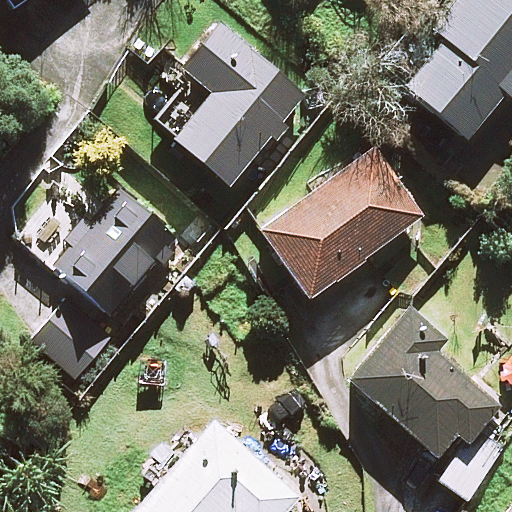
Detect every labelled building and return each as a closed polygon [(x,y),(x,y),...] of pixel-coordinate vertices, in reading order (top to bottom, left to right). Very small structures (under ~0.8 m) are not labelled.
[(0,0),(0,5),(6,15),(26,0),(0,0)] [(426,94),(418,103),(460,139),(501,92),(511,101),(511,99),(511,0),(449,0),(427,26),(439,36),(405,75),(426,94)] [(301,96),(217,23),(178,67),(207,93),(169,138),(223,185),(301,96)] [(261,268),(275,258),(304,298),(417,217),(367,147),(254,229),(260,237),(246,247),(261,268)] [(109,183),(43,262),(71,285),(24,340),(75,383),(188,250),(109,183)] [(498,408),(401,314),(343,374),(430,458),(453,434),(463,443),(498,408)] [(282,511),(295,498),(211,422),(128,511),(282,511)] [(511,511),(511,498),(499,511),(511,511)]
